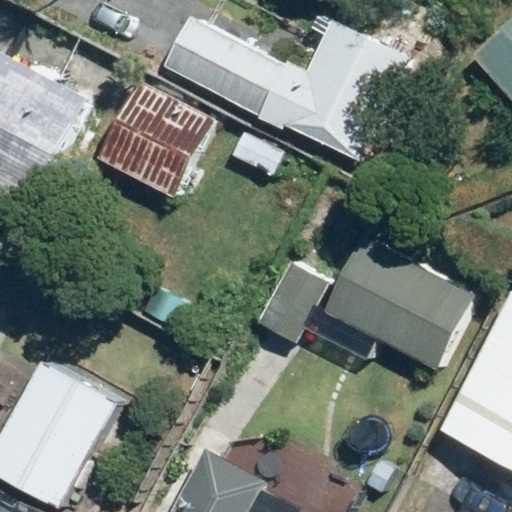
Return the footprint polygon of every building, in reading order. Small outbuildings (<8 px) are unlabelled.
[(207,12),(181,63),(375,163),(432,53),(351,11),(320,70),(207,12)] [(0,183),(45,209),(106,102),(131,116),(150,83),(65,34),(51,58),(0,29),(0,183)] [(511,30),(489,51),(511,77),(511,30)] [(233,114),(160,75),(116,155),(189,195),(233,114)] [(492,293),(378,234),(339,310),(453,369),(492,293)] [(310,343),(342,282),(306,263),(274,325),(310,343)] [(511,324),(460,426),(511,452),(511,324)] [(0,462),(0,464),(76,506),(135,399),(58,357),(0,462)] [(318,511),(323,505),(285,484),(288,477),(223,443),(186,511),(318,511)] [(36,511),(11,499),(3,511),(36,511)]
